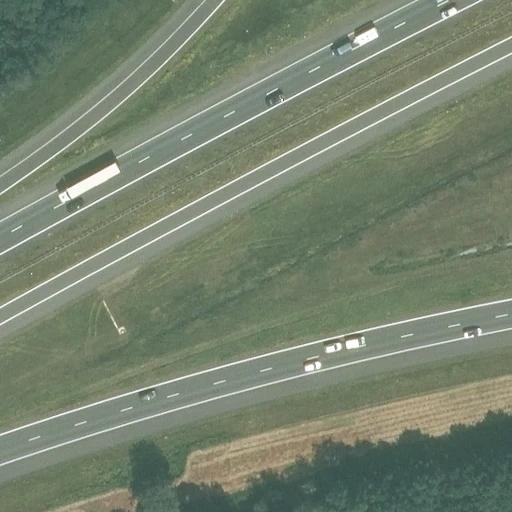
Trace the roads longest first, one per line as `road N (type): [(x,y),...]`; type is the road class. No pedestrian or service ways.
road 1 (motorway): [(0,318),(511,45)]
road 2 (motorway): [(0,451),(318,357),(511,315)]
road 3 (motorway): [(451,0),(0,238)]
road 4 (motorway): [(214,0),(133,83),(0,185)]
